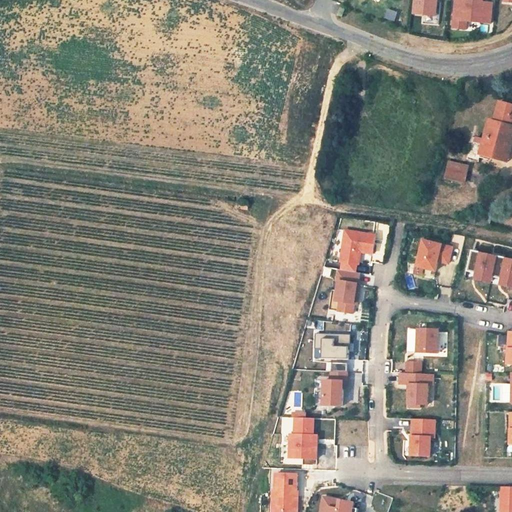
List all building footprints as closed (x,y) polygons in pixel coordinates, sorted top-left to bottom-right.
[(439,25),(439,0),(414,0),(415,15),(422,15),(422,25),(439,25)] [(484,0),(454,0),(451,30),(467,31),(468,24),(492,27),(495,4),(485,3),(484,0)] [(341,20),(344,12),(339,10),(336,18),(341,20)] [(394,15),(385,11),(382,19),(392,22),(394,15)] [(479,162),(481,154),(502,160),(508,139),(511,139),(511,105),(500,102),(494,121),(490,120),(484,140),(477,138),(476,138),(473,137),(467,159),(479,162)] [(511,139),(508,139),(502,160),(508,162),(511,147),(511,139)] [(488,182),(466,176),(470,164),(448,159),(443,178),(486,189),(488,182)] [(375,236),(344,231),(339,262),(342,262),(356,265),(358,265),(361,248),(364,249),(363,253),(372,254),(375,236)] [(448,264),(452,248),(423,240),(417,266),(424,268),(436,271),(438,261),(439,257),(441,257),(440,262),(448,264)] [(511,260),(474,251),(469,272),(477,274),(476,278),(494,283),(495,278),(503,280),(501,285),(511,287),(511,260)] [(355,273),(356,265),(342,262),(340,271),(355,273)] [(422,277),(424,268),(417,266),(415,275),(422,277)] [(340,271),(337,270),(335,281),(338,281),(335,301),(339,302),(337,312),(352,314),(354,304),(355,294),(358,295),(360,284),(357,284),(359,273),(355,273),(340,271)] [(438,346),(438,330),(418,329),(417,346),(417,353),(438,354),(438,346)] [(316,358),(350,358),(350,333),(316,333),(316,358)] [(421,372),(421,361),(407,361),(407,372),(421,372)] [(343,388),(344,382),(347,382),(348,373),(331,372),(331,381),(324,380),(323,406),(343,406),(343,388)] [(436,373),(400,372),(399,384),(408,384),(407,404),(409,404),(409,407),(421,407),(421,404),(430,404),(431,383),(412,383),(412,380),(435,381),(436,373)] [(434,438),(435,420),(412,419),(410,455),(430,456),(431,438),(434,438)] [(290,443),(290,458),(317,459),(318,443),(312,442),(312,436),(314,436),(314,427),(295,426),(295,443),(290,443)] [(298,474),(276,474),(276,490),(273,490),(273,511),(298,511),(299,491),(298,491),(298,474)] [(511,511),(511,486),(501,487),(499,511),(511,511)] [(357,511),(358,509),(354,508),(346,507),(347,501),(324,497),(320,511),(357,511)]
